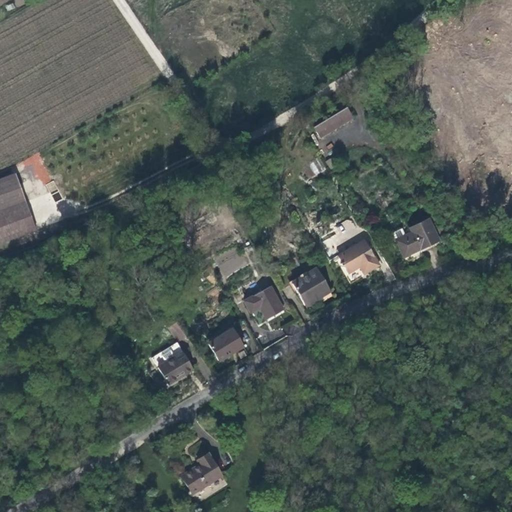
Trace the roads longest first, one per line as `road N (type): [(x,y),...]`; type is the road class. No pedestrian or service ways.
road 1 (residential): [(121,447),(378,303),(511,262)]
road 2 (unclassified): [(229,160),(328,95),(446,0)]
road 3 (unclassified): [(229,160),(120,0)]
road 4 (unclassified): [(2,511),(121,447)]
